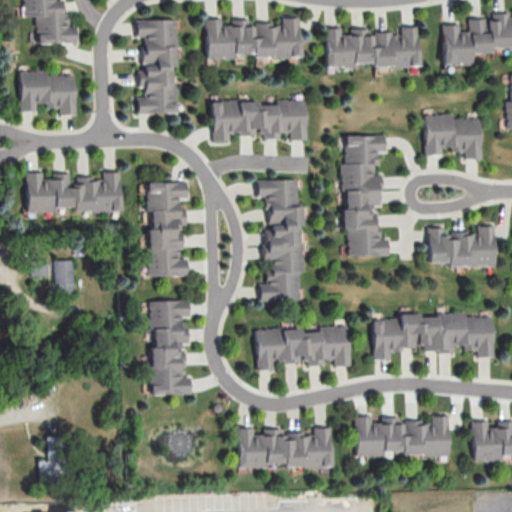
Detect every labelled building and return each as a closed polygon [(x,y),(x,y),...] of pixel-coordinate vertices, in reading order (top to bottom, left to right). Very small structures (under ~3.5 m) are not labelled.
[(511,46),(511,12),(483,13),(484,18),(465,18),(466,30),(456,30),(456,23),(440,23),(440,63),(469,63),(469,52),(488,52),(488,47),(511,46)] [(204,58),(234,57),(234,53),(251,53),(251,57),(297,56),(296,15),(280,16),(280,24),(268,25),(268,22),(252,22),(252,18),(229,19),(230,24),(219,24),(219,17),(203,17),(204,58)] [(175,112),(175,83),(171,83),(171,66),(175,66),(175,18),(135,18),(135,37),(141,37),(141,70),(136,71),(136,86),(142,86),(142,96),(135,96),(135,112),(175,112)] [(322,66),(351,66),(351,62),(370,62),(370,66),(416,65),(415,25),(398,25),(398,32),(365,32),(365,28),(347,28),(348,33),(338,34),(338,27),(322,27),(322,66)] [(18,111),(36,110),(36,105),(57,105),(58,114),(74,114),(73,77),(46,77),(46,71),(17,71),(18,111)] [(511,128),(511,72),(508,72),(509,99),(503,99),(504,129),(511,128)] [(210,141),(228,141),(228,134),(260,133),(260,138),(278,137),(278,132),(287,132),(288,139),(304,139),(303,102),(256,103),(256,99),(209,100),(210,141)] [(423,154),(440,154),(440,150),(461,149),(461,158),(478,158),(477,123),(468,123),(468,118),(449,119),(449,114),(422,114),(423,154)] [(345,255),(386,254),(385,238),(378,238),(377,225),(374,225),(373,211),(370,211),(370,204),(378,204),(377,173),(372,174),(371,163),(376,163),(376,151),(383,150),(382,133),(342,135),(343,162),(338,162),(339,189),(342,189),(343,208),(339,209),(340,229),(344,228),(345,255)] [(118,210),(117,170),(99,171),(99,176),(73,177),(74,182),(67,182),(66,172),(50,173),(50,178),(40,178),(40,171),(24,171),(24,210),(70,209),(70,211),(118,210)] [(296,299),(296,271),(300,271),(300,224),(301,224),(301,204),(295,204),(295,178),(254,178),(254,197),(262,197),(262,208),(265,208),(265,222),(263,222),(263,261),(268,261),(268,270),(263,270),(263,283),(257,283),(257,299),(296,299)] [(145,275),(184,274),(184,257),(178,258),(178,228),(182,228),(182,210),(177,210),(177,197),(184,197),(184,180),(144,181),(144,210),(149,210),(149,227),(144,227),(145,275)] [(425,262),(444,261),(444,265),(492,265),(491,224),(475,224),(475,232),(446,232),(445,226),(425,226),(425,262)] [(147,393),(187,393),(187,376),(180,376),(180,345),(185,345),(184,325),(179,325),(179,315),(186,315),(186,299),(146,299),(146,328),(150,328),(151,345),(147,345),(147,393)] [(369,319),(371,359),(387,358),(387,351),(400,350),(400,346),(420,345),(420,351),(453,350),(452,344),(461,344),(462,349),(474,349),(475,357),(491,356),(489,317),(463,318),(462,313),(417,315),(417,312),(396,313),(396,317),(369,319)] [(345,329),(300,332),(300,327),(252,330),(255,369),(273,368),(273,362),(304,360),(304,365),(322,364),(321,359),(331,358),(332,365),(348,364),(345,329)] [(446,454),(445,414),(428,414),(428,421),(401,421),(401,418),(380,418),(380,422),(368,422),(368,414),(352,415),(353,456),(381,455),(381,450),(398,450),(399,455),(446,454)] [(511,419),(495,421),(495,426),(486,426),(485,420),(469,420),(471,461),(500,459),(500,454),(511,453),(511,419)] [(329,466),(328,426),(311,426),(311,432),(282,433),(282,428),(255,428),(255,426),(234,426),(235,466),(264,466),(264,462),(281,462),(281,466),(329,466)] [(45,435),(46,458),(35,458),(36,479),(50,478),(50,487),(70,486),(68,434),(45,435)]
